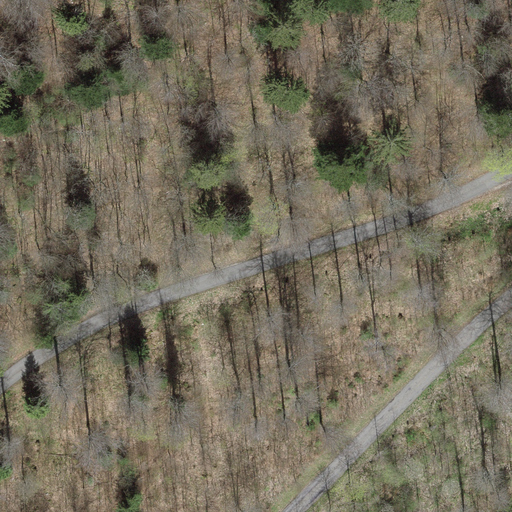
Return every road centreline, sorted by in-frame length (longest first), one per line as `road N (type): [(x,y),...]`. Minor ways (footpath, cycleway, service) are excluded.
road 1 (unclassified): [(511,177),(446,206),(137,305),(64,341),(0,387)]
road 2 (unclassified): [(298,511),(404,392),(511,299)]
